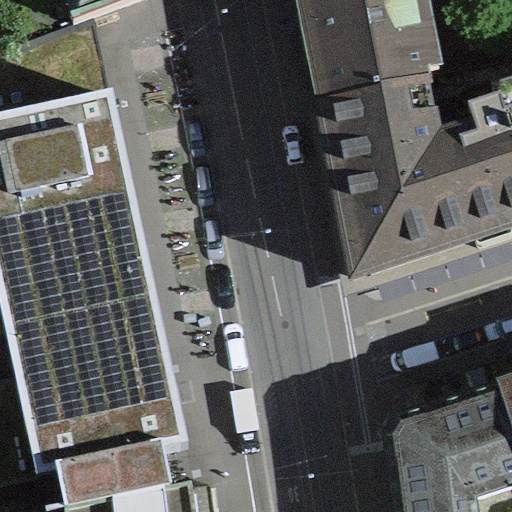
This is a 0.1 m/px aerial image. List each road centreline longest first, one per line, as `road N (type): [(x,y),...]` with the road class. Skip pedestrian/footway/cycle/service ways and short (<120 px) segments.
road 1 (tertiary): [(297,391),(215,0)]
road 2 (residential): [(511,317),(297,391)]
road 3 (tertiary): [(316,511),(297,391)]
